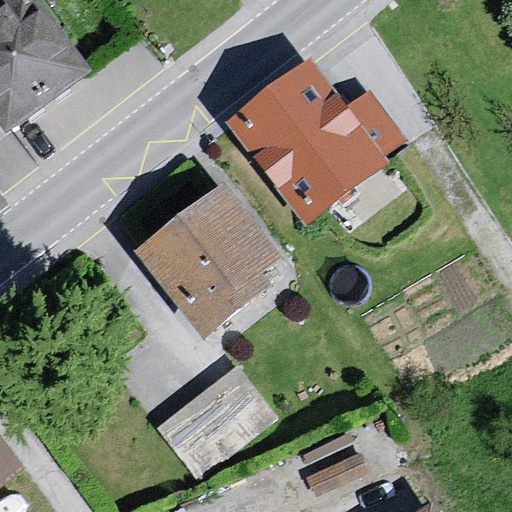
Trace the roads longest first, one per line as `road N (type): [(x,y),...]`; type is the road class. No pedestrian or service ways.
road 1 (residential): [(0,252),(319,0)]
road 2 (unknown): [(0,404),(79,511)]
